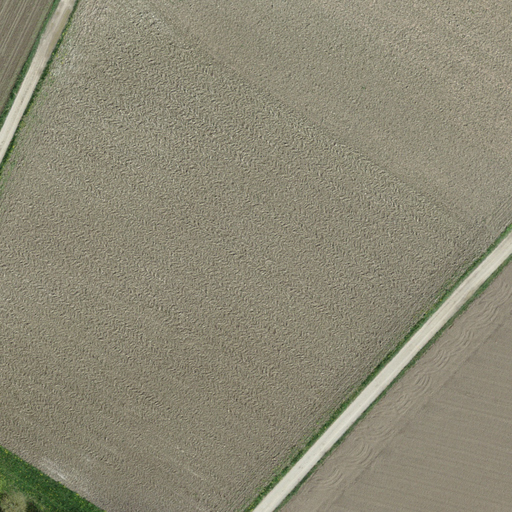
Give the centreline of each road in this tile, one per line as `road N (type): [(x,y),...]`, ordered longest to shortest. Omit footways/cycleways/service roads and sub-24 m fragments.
road 1 (track): [(270,511),(511,252)]
road 2 (track): [(69,0),(0,145)]
